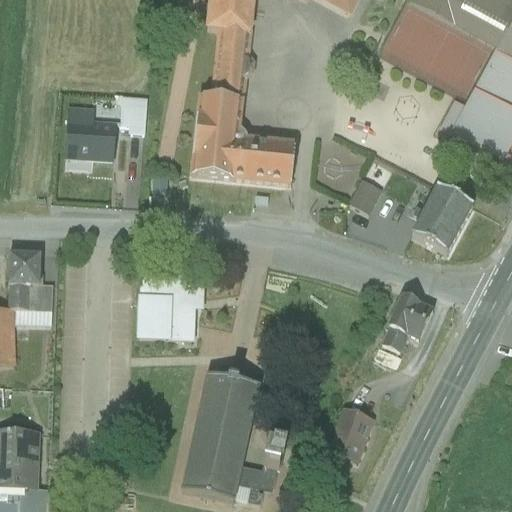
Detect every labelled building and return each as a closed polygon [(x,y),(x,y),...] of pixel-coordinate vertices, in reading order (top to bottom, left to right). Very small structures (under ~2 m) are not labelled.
[(252,0),(210,0),(206,36),(220,37),(213,104),(199,103),(190,181),(232,185),(290,191),(294,150),(245,145),(242,140),(238,136),(241,107),(243,85),(250,79),(251,69),(246,63),(252,0)] [(316,0),(349,17),(358,0),(316,0)] [(402,0),(401,3),(406,6),(491,52),(496,54),(511,62),(511,18),(477,0),(402,0)] [(511,0),(477,0),(511,18),(511,0)] [(511,62),(496,54),(477,91),(511,109),(511,62)] [(131,115),(121,114),(119,132),(130,133),(131,115)] [(145,116),(131,115),(130,133),(129,140),(143,141),(145,116)] [(113,131),(90,129),(91,117),(69,116),(66,163),(111,166),(113,131)] [(381,196),(361,185),(348,210),(368,221),(381,196)] [(472,213),(436,194),(425,215),(418,211),(412,222),(419,226),(410,243),(446,262),(472,213)] [(39,260),(8,260),(7,290),(9,290),(9,315),(26,315),(27,291),(38,291),(38,290),(39,260)] [(203,286),(141,281),(140,303),(138,303),(135,342),(192,346),(195,304),(201,305),(203,286)] [(27,291),(26,315),(9,315),(51,316),(52,291),(38,290),(38,291),(27,291)] [(418,309),(401,302),(387,333),(389,333),(381,351),(399,359),(407,342),(418,347),(432,316),(418,310),(418,309)] [(12,333),(11,322),(10,322),(9,315),(0,315),(0,372),(13,372),(12,333)] [(51,316),(9,315),(10,322),(11,322),(12,333),(51,334),(51,316)] [(400,364),(378,354),(373,363),(395,374),(400,364)] [(227,379),(225,386),(240,389),(242,383),(227,379)] [(225,386),(207,382),(207,385),(209,385),(206,399),(204,399),(204,401),(206,401),(203,415),(201,415),(200,417),(203,417),(200,431),(198,431),(197,433),(199,433),(196,448),(194,447),(194,449),(196,450),(193,464),(191,463),(191,465),(193,466),(190,480),(188,479),(187,481),(190,482),(187,496),(184,495),(184,497),(201,501),(200,503),(202,503),(202,501),(213,503),(213,505),(214,506),(215,504),(235,508),(235,506),(232,505),(235,491),(237,491),(238,489),(251,492),(247,509),(261,511),(265,498),(272,499),(276,480),(254,476),(253,479),(240,476),(241,474),(239,474),(242,459),(244,460),(244,458),(242,457),(245,443),(247,444),(247,441),(245,441),(248,427),(250,427),(251,425),(249,425),(252,411),(254,411),(254,409),(252,408),(255,394),(257,395),(258,393),(240,389),(225,386)] [(371,427),(341,416),(329,450),(340,454),(337,462),(355,468),(371,427)] [(37,439),(0,437),(0,509),(0,510),(28,511),(33,511),(34,496),(35,496),(37,439)] [(320,452),(264,451),(263,472),(320,473),(320,452)]
